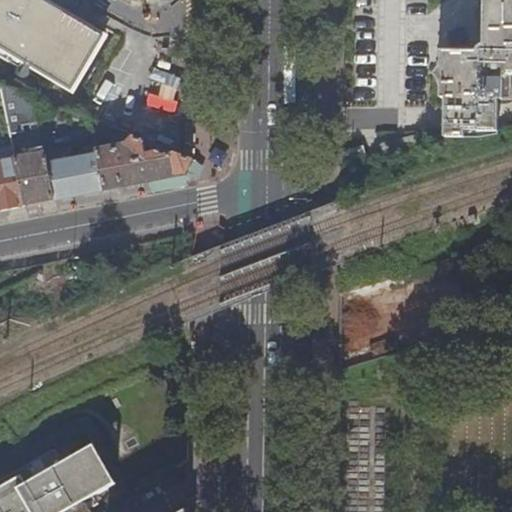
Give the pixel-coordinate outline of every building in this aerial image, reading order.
[(0,0),(0,46),(72,90),(104,36),(42,0),(0,0)] [(448,97),(448,136),(450,136),(485,136),(498,132),(500,92),(493,91),(493,78),(503,78),(510,72),(510,58),(511,57),(511,0),(487,0),(486,46),(482,47),(479,51),(444,50),(445,63),(436,74),(444,84),(444,97),(448,97)] [(15,92),(6,119),(34,129),(43,102),(15,92)] [(132,144),(97,151),(98,156),(104,190),(186,174),(193,158),(184,155),(136,135),(132,144)] [(345,151),(345,167),(368,163),(365,147),(345,151)] [(28,157),(16,159),(25,205),(55,199),(46,153),(34,156),(33,152),(28,153),(28,157)] [(57,164),(63,198),(75,195),(104,190),(98,156),(57,164)] [(16,159),(0,161),(0,209),(25,205),(16,159)] [(0,511),(91,511),(86,502),(108,489),(86,450),(63,464),(56,450),(0,482),(0,511)]
